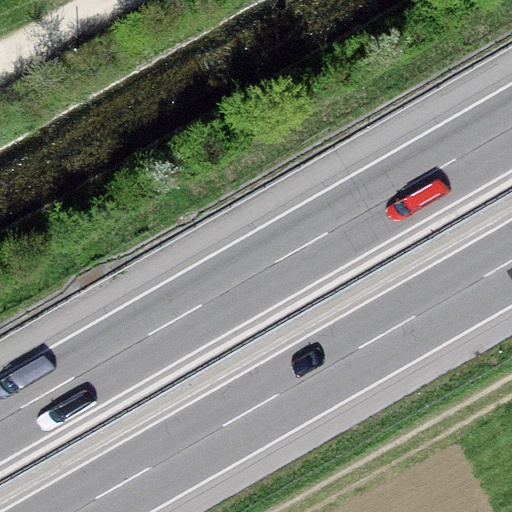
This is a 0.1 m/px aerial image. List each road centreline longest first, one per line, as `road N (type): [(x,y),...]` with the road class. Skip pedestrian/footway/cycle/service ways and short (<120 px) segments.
road 1 (motorway): [(511,126),(0,419)]
road 2 (motorway): [(70,511),(511,259)]
road 3 (track): [(287,511),(511,384)]
road 4 (track): [(115,0),(0,65)]
